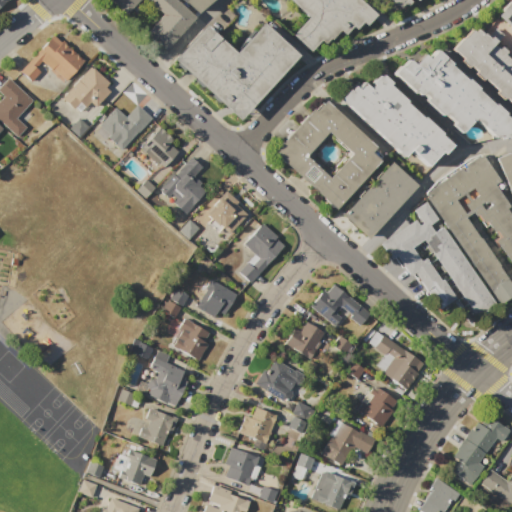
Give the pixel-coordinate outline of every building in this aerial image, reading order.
[(0,0),(9,0),(11,2),(0,11),(0,0)] [(176,0),(194,17),(163,50),(145,33),(162,14),(146,0),(138,0),(125,14),(110,0),(176,0)] [(179,0),(211,0),(195,15),(179,0)] [(289,0),(359,0),(374,13),(363,26),(361,23),(354,31),(350,28),(343,35),(338,30),(325,45),(319,39),(308,52),(290,35),(307,16),(289,0)] [(411,0),(400,11),(389,0),(411,0)] [(511,29),(496,15),(509,0),(511,0),(511,29)] [(236,119),(169,60),(170,59),(204,25),(232,53),(259,23),(294,55),(236,119)] [(451,48),(462,36),(462,37),(471,28),(474,31),(477,29),(481,33),(482,32),(488,37),(490,35),(496,40),(494,43),(498,47),(500,44),(507,51),(505,54),(511,60),(511,109),(511,108),(511,107),(511,105),(503,97),(501,99),(493,92),(496,90),(484,78),(481,80),(474,73),(475,71),(470,65),(468,67),(460,60),(462,58),(451,48)] [(51,35),(81,64),(64,83),(40,61),(34,68),(38,71),(29,81),(18,71),(51,35)] [(435,49),(450,63),(449,64),(465,79),(467,78),(477,88),(476,89),(492,104),(493,103),(504,113),(503,114),(511,122),(511,134),(501,146),(491,135),(473,119),(460,132),(452,124),(453,122),(442,112),(441,114),(424,98),(426,96),(421,92),(418,96),(393,72),(399,65),(401,67),(408,59),(413,63),(423,53),(427,57),(435,49)] [(90,65),(109,83),(105,87),(109,91),(95,107),(90,102),(85,108),(79,102),(74,108),(61,96),(90,65)] [(401,157),(340,98),(348,89),(350,90),(354,85),(356,87),(362,81),(369,87),(372,84),(371,83),(378,75),(380,76),(382,74),(390,82),(388,83),(406,100),(405,101),(422,117),(423,116),(440,133),(439,134),(450,145),(442,154),(439,151),(425,167),(408,150),(401,157)] [(0,83),(6,77),(31,100),(15,118),(24,127),(15,136),(0,122),(0,98),(2,96),(0,94),(0,83)] [(334,209),(271,153),(311,108),(314,110),(323,101),(375,146),(373,148),(382,156),(334,209)] [(150,118),(120,151),(106,138),(109,135),(97,124),(113,107),(124,116),(135,104),(150,118)] [(78,137),(68,128),(78,118),(87,127),(78,137)] [(157,126),(180,147),(160,169),(137,148),(157,126)] [(511,291),(497,302),(425,196),(433,185),(460,167),(462,171),(465,169),(463,165),(479,154),(497,181),(493,184),(508,206),(504,209),(511,220),(511,266),(495,241),(500,237),(495,230),(491,232),(484,222),(482,223),(476,214),(473,216),(471,213),(463,218),(511,289),(511,291)] [(511,195),(498,160),(511,155),(511,158),(511,195)] [(157,190),(188,156),(200,167),(192,175),(207,189),(183,214),(171,203),(175,199),(170,193),(166,198),(157,190)] [(368,238),(342,215),(390,162),(416,185),(368,238)] [(134,189),(143,179),(152,188),(143,198),(134,189)] [(203,213),(225,189),(238,201),(235,204),(246,214),(227,234),(203,213)] [(492,304),(474,316),(422,239),(411,247),(420,261),(424,258),(438,280),(440,278),(454,298),(438,309),(413,273),(408,276),(394,256),(389,259),(378,243),(413,219),(417,225),(420,223),(411,209),(424,201),(436,219),(427,226),(432,233),(440,227),(492,304)] [(253,254),(241,242),(259,223),(284,245),(266,265),(265,265),(249,282),(237,271),(253,254)] [(234,295),(224,314),(215,310),(212,317),(194,307),(208,281),(234,295)] [(308,307),(327,282),(352,302),(345,310),(339,306),(334,313),(340,317),(332,326),(308,307)] [(173,289),(186,295),(180,306),(167,299),(173,289)] [(166,302),(179,309),(173,318),(161,311),(166,302)] [(348,318),(357,306),(368,315),(359,326),(348,318)] [(182,318),(207,331),(202,341),(206,343),(196,362),(193,361),(194,359),(171,346),(180,330),(177,328),(182,318)] [(307,358),(284,341),(294,328),(298,332),(306,322),(324,337),(307,358)] [(375,330),(421,362),(403,388),(381,373),(382,370),(375,365),(382,355),(366,343),(375,330)] [(338,337),(349,346),(342,355),(331,347),(338,337)] [(171,407),(138,394),(143,382),(146,383),(152,369),(148,368),(155,350),(168,354),(164,363),(183,371),(180,379),(182,380),(171,407)] [(252,383),(262,369),(266,372),(273,359),(299,376),(283,402),(252,383)] [(351,361),(362,369),(356,379),(344,371),(351,361)] [(373,385),(398,402),(380,427),(356,410),(361,403),(359,402),(366,391),(368,392),(373,385)] [(119,389),(132,394),(128,405),(115,400),(119,389)] [(289,413),(294,402),(308,408),(303,419),(289,413)] [(148,406),(177,418),(170,434),(165,433),(160,446),(136,436),(140,426),(144,428),(147,421),(143,419),(148,406)] [(237,434),(244,416),(249,417),(253,407),(272,415),(262,443),(237,434)] [(448,468),(455,458),(451,455),(475,421),(479,425),(486,414),(509,430),(501,441),(495,437),(477,462),(483,467),(470,484),(448,468)] [(285,427),(289,417),(301,421),(297,432),(285,427)] [(319,454),(337,420),(357,431),(340,464),(319,454)] [(227,447),(256,458),(245,486),(223,477),(227,465),(221,463),(227,447)] [(154,459),(147,477),(142,475),(138,485),(115,476),(127,448),(154,459)] [(300,454),(312,459),(303,481),(291,476),(300,454)] [(511,507),(479,483),(490,469),(505,480),(511,471),(504,466),(511,454),(511,507)] [(98,478),(87,473),(91,462),(103,466),(98,478)] [(325,471),(350,481),(338,510),(309,498),(320,473),(325,471)] [(420,511),(417,510),(431,488),(428,486),(434,478),(457,494),(445,511),(420,511)] [(82,480),(95,485),(90,497),(77,492),(82,480)] [(211,484),(229,491),(228,494),(247,501),(242,511),(200,511),(204,503),(217,508),(218,504),(206,499),(211,484)] [(261,486),(275,491),(270,502),(257,497),(261,486)] [(136,507),(134,511),(98,511),(100,507),(105,508),(109,497),(136,507)]
